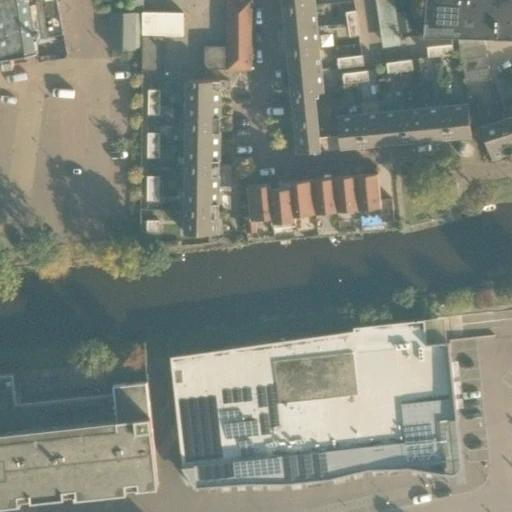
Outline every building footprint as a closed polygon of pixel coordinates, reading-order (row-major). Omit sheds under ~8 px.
[(0,0),(0,57),(2,57),(4,66),(14,65),(13,55),(36,52),(35,39),(64,34),(57,0),(0,0)] [(511,0),(426,0),(424,36),(458,37),(484,37),(511,37),(511,0)] [(228,10),(251,10),(251,1),(228,1),(228,10)] [(286,28),(317,26),(315,4),(284,7),(286,28)] [(228,21),(251,21),(251,10),(228,10),(228,21)] [(348,24),(358,22),(356,10),(346,11),(348,24)] [(398,12),(401,32),(414,30),(411,10),(398,12)] [(156,35),(157,12),(143,12),(143,34),(156,35)] [(171,35),(172,12),(157,12),(156,35),(165,35),(171,35)] [(172,12),(171,35),(183,35),(184,12),(172,12)] [(136,13),(112,13),(111,48),(135,49),(136,13)] [(228,32),(251,32),(251,21),(228,21),(228,32)] [(358,22),(348,24),(350,36),(360,35),(358,22)] [(288,50),(319,47),(317,26),(286,28),(288,50)] [(251,46),(251,32),(228,32),(228,46),(239,46),(251,46)] [(143,47),(165,47),(165,35),(156,35),(143,34),(143,47)] [(462,58),(486,54),(485,43),(484,37),(458,37),(460,47),(462,58)] [(440,45),(441,55),(453,54),(452,44),(440,45)] [(428,56),(441,55),(440,45),(427,46),(428,56)] [(205,69),(217,69),(217,46),(205,46),(205,69)] [(217,46),(217,69),(229,69),(228,46),(217,46)] [(239,69),(239,46),(228,46),(229,69),(239,69)] [(239,46),(239,69),(251,68),(251,46),(239,46)] [(142,58),(165,58),(165,47),(143,47),(142,58)] [(290,72),(321,69),(319,47),(288,50),(290,72)] [(350,56),(351,66),(364,64),(362,54),(350,56)] [(486,54),(462,58),(464,70),(489,66),(486,54)] [(339,67),(351,66),(350,56),(337,57),(339,67)] [(165,70),(165,58),(142,58),(142,70),(165,70)] [(399,61),(400,71),(413,69),(411,59),(399,61)] [(388,72),(400,71),(399,61),(386,62),(388,72)] [(489,66),(464,70),(466,83),(491,78),(489,66)] [(321,69),(290,72),(292,94),(315,92),(323,91),(321,69)] [(355,71),(356,81),(369,80),(368,70),(355,71)] [(344,83),(356,81),(355,71),(343,73),(344,83)] [(187,101),(221,102),(221,80),(187,79),(187,101)] [(149,102),(161,102),(161,89),(149,89),(149,102)] [(320,149),(319,136),(315,92),(292,94),(298,151),(320,149)] [(483,100),(471,101),(472,112),(479,111),(483,104),(483,100)] [(220,124),(221,102),(187,101),(186,123),(220,124)] [(160,114),(161,102),(149,102),(149,114),(160,114)] [(447,105),(450,136),(472,134),(469,103),(447,105)] [(428,139),(450,136),(447,105),(425,107),(428,139)] [(406,141),(428,139),(425,107),(403,109),(406,141)] [(385,143),(406,141),(403,109),(381,111),(385,143)] [(363,145),(385,143),(381,111),(360,113),(363,145)] [(341,147),(363,145),(360,113),(337,115),(339,134),(340,134),(341,147)] [(511,149),(511,115),(502,119),(511,149)] [(492,158),(511,151),(511,149),(502,119),(481,126),(492,158)] [(220,146),(220,124),(186,123),(186,145),(220,146)] [(148,145),(160,145),(160,132),(148,132),(148,145)] [(333,135),(334,149),(341,148),(341,147),(340,134),(339,134),(333,135)] [(327,149),(334,149),(333,135),(326,136),(327,149)] [(320,150),(327,149),(326,136),(319,136),(320,149),(320,150)] [(160,157),(160,145),(148,145),(148,157),(160,157)] [(220,167),(220,146),(186,145),(186,167),(220,167)] [(219,189),(220,167),(186,167),(186,189),(219,189)] [(356,174),(359,208),(380,206),(382,221),(394,219),(392,198),(381,199),(378,172),(356,174)] [(338,210),(359,208),(356,174),(335,176),(338,210)] [(148,188),(160,188),(160,175),(148,175),(148,188)] [(317,212),(338,210),(335,176),(314,178),(317,212)] [(296,214),(317,212),(314,178),(298,180),(298,185),(293,185),(296,214)] [(274,216),(272,187),(271,183),(247,185),(250,217),(245,218),(247,232),(256,231),(255,218),(272,217),(274,216)] [(297,225),(296,214),(293,185),(272,187),(274,216),(272,217),(273,228),(297,225)] [(159,201),(160,188),(148,188),(148,200),(159,201)] [(219,211),(219,189),(186,189),(185,211),(219,211)] [(219,233),(219,211),(185,211),(185,233),(219,233)] [(147,232),(159,232),(159,220),(147,220),(147,232)] [(459,418),(450,340),(428,342),(425,318),(354,326),(355,330),(171,355),(183,465),(195,486),(252,482),(283,482),(306,481),(333,477),(364,470),(369,468),(391,467),(404,466),(417,466),(446,472),(442,419),(459,418)] [(0,501),(146,486),(146,485),(158,484),(155,453),(156,453),(156,452),(148,380),(114,383),(115,392),(17,403),(14,373),(0,374),(0,501)]
